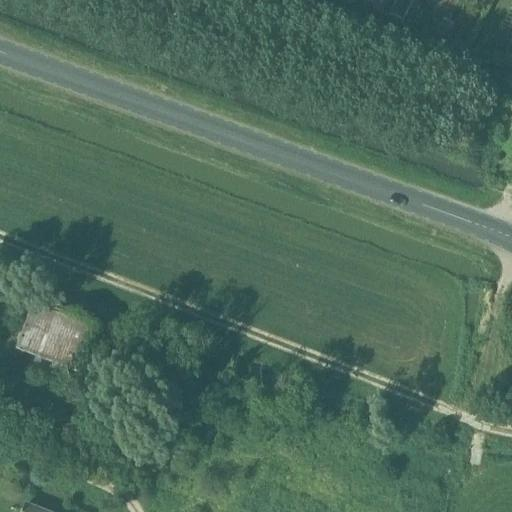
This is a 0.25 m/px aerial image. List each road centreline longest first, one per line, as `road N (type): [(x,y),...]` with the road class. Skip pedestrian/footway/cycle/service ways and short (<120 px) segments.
road 1 (track): [(511,431),(471,422),(0,236)]
road 2 (secondary): [(511,237),(0,52)]
road 3 (track): [(471,479),(511,269)]
